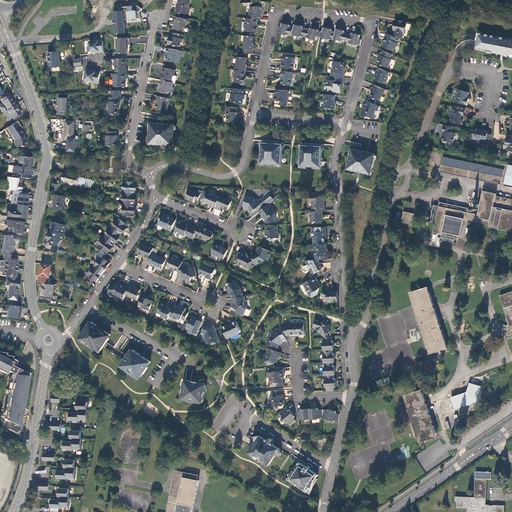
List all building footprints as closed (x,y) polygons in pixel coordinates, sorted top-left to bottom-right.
[(179,0),(179,4),(178,5),(176,13),(181,14),(183,13),(187,14),(190,12),(191,9),(189,8),(191,0),(179,0)] [(251,2),(251,7),(250,18),(258,19),(262,20),(262,15),(263,15),(264,5),(265,5),(266,1),(251,2)] [(124,19),(141,18),(140,12),(142,9),(137,5),(120,7),(121,11),(124,11),(124,19)] [(121,11),(114,12),(116,33),(125,32),(124,19),(124,11),(121,11)] [(188,19),(177,16),(176,24),(175,24),(174,28),(184,30),(185,26),(187,25),(188,19)] [(250,18),(247,18),(246,20),(245,21),(245,25),(246,27),(245,31),(257,32),(258,25),(257,25),(258,19),(250,18)] [(395,31),(395,36),(399,38),(401,39),(402,32),(405,32),(407,21),(395,19),(393,31),(395,31)] [(281,27),(279,26),(278,32),(280,33),(288,35),(289,34),(293,35),(293,34),(294,27),(291,26),(291,25),(282,23),(281,27)] [(300,25),(299,27),(295,25),(294,27),(293,34),(302,35),(302,34),(305,35),(307,28),(304,27),(304,26),(300,25)] [(311,29),(307,28),(305,35),(310,36),(310,37),(317,39),(319,31),(315,30),(315,28),(311,27),(311,29)] [(324,29),(321,38),(329,40),(329,39),(334,40),(334,39),(336,32),(332,31),(332,29),(328,28),(328,30),(324,29)] [(340,31),(337,30),(336,32),(334,39),(342,41),(342,40),(346,41),(349,33),(345,32),(345,31),(341,30),(340,31)] [(184,34),(172,32),(172,36),(170,35),(169,44),(181,46),(181,43),(183,42),(184,38),(183,38),(184,34)] [(361,35),(353,33),(352,34),(349,33),(346,41),(350,42),(350,43),(358,45),(358,44),(361,45),(362,39),(360,39),(361,35)] [(395,36),(386,33),(384,37),(386,38),(385,40),(382,46),(393,50),(395,46),(397,45),(398,42),(397,42),(399,38),(395,36)] [(478,44),(477,49),(485,51),(486,50),(504,54),(511,55),(511,40),(479,33),(478,39),(479,39),(478,44)] [(254,37),(245,36),(243,51),(242,51),(241,53),(252,54),(252,50),(253,50),(254,42),(253,42),(254,37)] [(131,45),(131,38),(118,38),(118,53),(128,53),(128,45),(131,45)] [(104,40),(90,41),(90,46),(88,46),(88,52),(94,51),(94,53),(105,51),(104,40)] [(178,50),(167,48),(166,53),(168,53),(166,60),(176,62),(178,50)] [(392,54),(382,50),(380,54),(381,54),(380,58),(378,58),(377,61),(378,63),(388,67),(392,59),(391,58),(392,54)] [(59,52),(48,52),(49,67),(60,66),(59,52)] [(295,57),(284,56),(284,62),(282,62),(282,67),(294,68),(295,57)] [(247,58),(237,57),(236,70),(245,71),(246,71),(247,58)] [(81,58),(74,59),(75,67),(82,66),(81,58)] [(127,58),(115,58),(115,64),(116,64),(116,73),(128,73),(128,69),(126,69),(126,63),(127,63),(127,58)] [(345,62),(334,61),(334,67),(332,67),(332,76),(345,77),(346,68),(344,67),(345,62)] [(176,70),(163,67),(163,72),(164,72),(162,80),(163,80),(174,82),(176,83),(177,76),(175,76),(176,70)] [(389,72),(379,68),(375,76),(376,76),(375,79),(386,84),(388,79),(387,77),(389,72)] [(99,84),(101,71),(90,69),(90,70),(86,69),(85,75),(86,75),(85,79),(92,81),(92,83),(99,84)] [(236,70),(235,70),(234,77),(236,77),(235,82),(240,83),(240,85),(245,85),(246,78),(245,78),(245,71),(236,70)] [(293,72),(282,70),(282,76),(283,76),(282,84),(291,85),(293,72)] [(116,73),(114,74),(114,79),(115,79),(115,82),(114,83),(114,85),(116,86),(126,86),(126,78),(128,78),(128,73),(116,73)] [(331,79),(325,79),(325,85),(329,86),(329,92),(342,93),(342,84),(344,84),(345,77),(332,76),(331,76),(331,79)] [(174,82),(163,80),(162,86),(160,87),(159,92),(168,93),(170,92),(171,89),(173,87),(174,82)] [(386,89),(373,84),(371,88),(374,89),(373,91),(372,91),(370,96),(381,100),(383,95),(383,94),(386,89)] [(244,89),(232,88),(232,93),(232,94),(232,96),(231,98),(231,101),(232,102),(237,103),(238,104),(243,104),(243,98),(244,99),(245,94),(244,94),(244,89)] [(290,90),(276,89),(276,93),(276,97),(277,97),(276,104),(288,105),(290,90)] [(470,92),(459,89),(455,102),(468,105),(469,98),(468,98),(470,92)] [(336,95),(324,94),(324,99),(325,101),(325,107),(336,107),(336,103),(335,102),(336,95)] [(2,104),(0,105),(0,109),(2,112),(3,111),(15,105),(9,96),(6,98),(5,96),(0,99),(1,101),(2,104)] [(118,96),(109,96),(109,114),(118,114),(118,109),(119,108),(119,101),(118,101),(118,96)] [(170,98),(159,96),(157,108),(167,110),(168,109),(170,98)] [(67,98),(58,98),(58,114),(66,114),(67,98)] [(380,106),(367,100),(366,105),(365,108),(363,109),(361,113),(362,115),(366,116),(368,115),(373,118),(376,109),(378,110),(380,106)] [(15,105),(3,111),(9,121),(18,115),(18,116),(21,114),(15,105)] [(239,107),(227,106),(227,114),(228,116),(228,120),(233,120),(233,121),(240,122),(241,112),(239,112),(239,107)] [(465,109),(452,106),(450,116),(451,118),(450,122),(460,125),(462,124),(462,121),(461,120),(461,119),(460,118),(461,115),(464,116),(465,109)] [(8,137),(11,135),(14,140),(12,141),(13,145),(14,146),(19,145),(19,147),(25,146),(23,138),(23,139),(23,135),(19,129),(21,128),(17,121),(4,129),(8,137)] [(74,121),(66,121),(65,137),(70,137),(70,139),(74,139),(74,121)] [(174,125),(152,123),(150,142),(154,142),(155,143),(168,144),(169,143),(173,143),(174,125)] [(453,127),(444,125),(443,132),(444,132),(442,140),(443,142),(446,142),(448,141),(453,142),(454,137),(456,135),(456,132),(455,132),(456,131),(452,130),(453,127)] [(489,131),(475,128),(473,139),(475,140),(478,139),(482,140),(482,141),(487,142),(486,145),(489,146),(490,141),(487,141),(489,131)] [(116,131),(106,131),(105,146),(115,146),(116,140),(117,140),(117,135),(116,135),(116,131)] [(284,143),(263,142),(261,163),(282,164),(284,143)] [(323,146),(302,145),(301,166),(322,167),(323,146)] [(363,151),(353,149),(349,167),(352,168),(353,169),(366,172),(367,171),(371,172),(375,154),(363,151)] [(32,157),(18,156),(17,163),(22,163),(22,167),(30,168),(32,157)] [(504,170),(443,157),(440,172),(501,184),(504,170)] [(30,168),(22,167),(21,177),(30,178),(31,168),(30,168)] [(98,181),(64,173),(62,180),(97,188),(98,181)] [(18,178),(7,177),(7,178),(4,178),(3,181),(2,181),(1,184),(6,184),(5,189),(18,191),(21,191),(22,187),(17,187),(18,178)] [(137,182),(125,181),(125,185),(123,186),(125,189),(124,192),(136,193),(136,190),(138,190),(138,185),(137,185),(137,182)] [(190,189),(186,199),(194,202),(195,199),(199,201),(203,191),(199,190),(198,191),(194,189),(193,191),(190,189)] [(21,191),(18,191),(16,204),(26,206),(28,192),(21,191)] [(468,209),(439,203),(438,207),(433,206),(429,222),(435,223),(433,233),(442,235),(441,241),(454,244),(456,237),(465,239),(467,228),(469,220),(490,224),(490,227),(511,231),(511,199),(496,196),(496,194),(484,191),(479,215),(468,212),(468,209)] [(136,193),(124,192),(124,196),(122,198),(124,200),(124,204),(135,205),(136,201),(137,201),(137,197),(136,197),(136,193)] [(220,197),(209,192),(205,202),(212,205),(211,206),(216,208),(220,197)] [(250,215),(252,217),(260,211),(271,203),(275,199),(271,194),(270,193),(269,193),(257,202),(254,198),(247,196),(243,206),(243,207),(246,208),(248,207),(252,212),(250,215)] [(321,193),(310,193),(310,198),(312,198),(313,211),(322,210),(324,210),(324,204),(324,193),(321,193)] [(66,196),(56,194),(53,208),(64,210),(65,205),(64,205),(66,196)] [(220,197),(216,208),(221,210),(222,207),(229,210),(233,200),(221,195),(220,197)] [(277,213),(277,211),(271,203),(260,211),(266,219),(266,222),(274,221),(277,219),(277,213)] [(26,206),(16,204),(15,212),(7,211),(6,216),(24,219),(26,206)] [(135,208),(135,205),(124,204),(124,207),(121,209),(123,212),(123,215),(134,216),(135,213),(136,213),(136,208),(135,208)] [(313,211),(311,211),(311,222),(317,222),(318,223),(322,223),(322,218),(323,218),(322,210),(313,211)] [(168,214),(164,212),(162,217),(161,217),(158,224),(163,227),(164,228),(171,231),(177,218),(173,216),(172,217),(169,216),(168,214)] [(409,213),(404,212),(402,222),(412,224),(417,225),(419,215),(413,214),(409,213)] [(127,225),(117,218),(116,221),(113,222),(113,225),(111,227),(121,234),(122,231),(124,232),(126,228),(125,228),(127,225)] [(25,223),(13,221),(12,232),(23,234),(25,223)] [(66,225),(52,222),(51,229),(52,230),(51,233),(49,233),(48,237),(49,238),(48,241),(52,242),(51,243),(60,245),(61,241),(63,239),(66,225)] [(185,236),(190,237),(194,227),(190,226),(190,225),(184,222),(182,222),(182,223),(179,222),(175,231),(176,233),(179,235),(181,234),(185,236)] [(213,231),(200,225),(198,229),(194,227),(190,237),(195,240),(197,236),(207,240),(213,238),(215,234),(213,231)] [(278,225),(265,225),(266,230),(267,230),(267,233),(264,236),(270,241),(272,239),(277,238),(277,235),(278,233),(278,225)] [(121,234),(111,227),(109,230),(106,231),(107,233),(105,237),(114,243),(116,241),(117,242),(120,238),(119,237),(121,234)] [(327,227),(312,227),(313,232),(315,232),(315,237),(314,238),(314,243),(326,243),(326,237),(327,237),(327,227)] [(18,237),(3,235),(1,249),(0,249),(0,250),(0,253),(3,254),(12,255),(13,251),(15,242),(17,243),(18,237)] [(114,243),(105,237),(103,240),(100,240),(100,243),(98,246),(108,252),(110,250),(111,251),(113,247),(112,246),(114,243)] [(153,251),(154,248),(142,243),(138,254),(150,259),(153,251)] [(314,243),(313,243),(313,250),(315,250),(316,255),(314,255),(315,260),(319,260),(329,259),(329,249),(328,249),(327,243),(326,243),(314,243)] [(228,250),(216,245),(215,245),(212,254),(224,259),(228,250)] [(257,251),(251,253),(253,255),(257,264),(266,260),(267,257),(270,258),(273,252),(260,247),(258,252),(257,251)] [(241,252),(238,250),(235,258),(238,259),(239,262),(243,263),(244,266),(249,267),(257,264),(253,255),(249,257),(247,252),(244,254),(242,253),(242,252),(241,252)] [(150,259),(148,263),(158,267),(158,269),(162,271),(167,260),(156,255),(156,253),(153,251),(150,259)] [(14,259),(14,255),(12,255),(3,254),(3,258),(4,258),(4,261),(1,261),(0,261),(0,266),(17,268),(17,263),(16,263),(16,260),(14,259)] [(98,259),(94,266),(104,272),(110,263),(102,257),(100,260),(98,259)] [(176,270),(179,272),(183,264),(184,261),(178,259),(177,260),(171,257),(168,265),(169,268),(171,269),(170,271),(175,273),(176,270)] [(315,260),(306,260),(308,265),(304,267),(303,269),(305,272),(307,272),(309,271),(310,269),(311,268),(314,274),(322,270),(319,264),(319,260),(315,260)] [(42,264),(39,282),(44,283),(49,284),(51,265),(42,264)] [(191,267),(183,264),(179,272),(178,274),(183,276),(182,277),(185,278),(185,280),(191,282),(192,279),(193,280),(194,277),(198,276),(196,266),(191,267)] [(205,264),(203,264),(200,271),(201,273),(207,276),(207,277),(212,279),(216,268),(205,264)] [(17,268),(0,266),(0,267),(0,270),(1,272),(3,272),(2,275),(7,276),(7,280),(17,281),(18,277),(15,276),(15,274),(17,274),(18,268),(17,268)] [(104,272),(94,266),(90,271),(91,272),(89,275),(98,281),(104,272)] [(316,277),(303,283),(309,294),(310,294),(311,298),(317,295),(319,289),(321,287),(316,277)] [(7,280),(6,280),(5,286),(8,286),(6,299),(16,300),(17,287),(19,287),(20,281),(17,281),(7,280)] [(49,284),(44,283),(42,296),(53,298),(55,284),(49,284)] [(120,299),(124,301),(126,296),(129,288),(126,286),(126,285),(122,284),(121,285),(117,283),(116,286),(114,285),(112,289),(110,290),(108,294),(115,297),(116,296),(120,298),(120,299)] [(232,294),(232,298),(244,296),(243,292),(242,292),(241,288),(239,286),(237,285),(233,286),(232,284),(230,284),(230,285),(227,285),(226,288),(229,291),(229,295),(232,294)] [(136,287),(131,285),(129,288),(126,296),(137,301),(139,296),(139,294),(140,290),(136,289),(136,287)] [(74,287),(70,287),(65,306),(69,307),(69,306),(70,301),(74,287)] [(331,289),(326,287),(321,296),(327,299),(327,301),(328,301),(329,302),(332,302),(334,301),(338,301),(338,291),(331,292),(331,289)] [(511,291),(500,296),(509,322),(511,332),(511,291)] [(430,293),(412,299),(428,348),(436,345),(438,351),(448,348),(430,293)] [(148,298),(143,296),(138,307),(141,309),(144,308),(150,311),(154,301),(148,299),(148,298)] [(244,296),(232,298),(233,303),(232,306),(236,309),(237,308),(239,309),(237,312),(244,315),(247,308),(247,305),(245,306),(244,303),(246,302),(245,296),(244,296)] [(166,305),(162,303),(158,312),(162,313),(163,317),(169,319),(170,316),(173,309),(166,306),(166,305)] [(20,307),(8,305),(8,309),(7,310),(6,313),(2,313),(1,317),(18,319),(20,307)] [(173,309),(170,316),(178,319),(180,319),(183,319),(186,320),(189,312),(186,310),(187,308),(183,306),(183,308),(179,306),(179,307),(175,305),(173,309)] [(196,318),(192,316),(187,328),(193,331),(193,333),(197,335),(203,322),(199,320),(196,319),(196,318)] [(320,322),(317,321),(315,328),(318,329),(323,332),(323,333),(324,337),(331,332),(330,330),(332,329),(330,325),(328,326),(324,324),(325,320),(321,319),(320,322)] [(237,320),(223,327),(228,338),(241,332),(242,329),(237,320)] [(207,321),(202,334),(207,336),(206,338),(208,344),(212,343),(213,344),(216,343),(216,342),(220,340),(215,327),(213,326),(213,324),(207,321)] [(90,325),(82,336),(85,339),(84,342),(96,350),(98,348),(102,350),(104,347),(107,342),(110,338),(109,337),(111,334),(106,331),(104,333),(103,332),(102,333),(97,330),(99,328),(97,327),(98,325),(92,322),(90,325)] [(305,324),(291,324),(291,322),(283,325),(286,337),(291,335),(291,336),(296,336),(296,335),(306,335),(305,324)] [(269,337),(267,343),(278,348),(279,345),(284,342),(288,341),(286,337),(283,328),(278,330),(278,329),(274,331),(274,333),(269,337)] [(333,337),(325,337),(325,341),(324,341),(324,350),(325,350),(333,349),(333,345),(335,345),(335,341),(333,341),(333,337)] [(268,355),(266,362),(273,364),(276,362),(278,363),(278,360),(278,358),(278,357),(280,357),(282,353),(269,348),(267,353),(268,355)] [(324,354),(325,363),(333,362),(333,357),(335,357),(335,353),(333,353),(333,349),(325,350),(325,353),(324,354)] [(126,362),(123,367),(140,378),(143,373),(144,373),(148,367),(151,361),(145,357),(144,359),(141,357),(140,354),(134,350),(130,355),(129,354),(125,361),(126,362)] [(0,370),(4,373),(6,370),(12,373),(12,375),(11,378),(4,417),(4,418),(4,419),(7,421),(6,428),(14,432),(17,435),(18,430),(18,429),(20,415),(20,414),(20,413),(19,412),(21,412),(25,390),(27,377),(28,377),(29,373),(24,370),(24,372),(18,369),(12,366),(15,360),(11,358),(11,356),(5,355),(5,352),(0,351),(0,370)] [(325,366),(325,375),(326,375),(334,375),(334,370),(336,370),(335,366),(334,366),(333,362),(325,363),(326,366),(325,366)] [(272,373),(268,373),(268,378),(271,380),(271,382),(270,382),(271,387),(283,386),(283,382),(284,382),(283,376),(285,376),(284,368),(276,368),(276,372),(273,372),(272,373)] [(326,375),(326,379),(326,388),(327,387),(327,392),(335,391),(334,383),(336,383),(336,378),(334,379),(334,375),(326,375)] [(377,388),(391,385),(389,377),(376,380),(377,388)] [(191,380),(187,380),(185,381),(185,384),(185,385),(185,387),(184,388),(183,391),(184,392),(184,394),(183,395),(182,397),(184,399),(186,400),(187,399),(189,399),(190,400),(196,401),(197,401),(199,401),(199,402),(204,403),(205,399),(205,398),(206,395),(205,395),(206,391),(207,389),(207,388),(207,385),(206,383),(199,382),(198,383),(196,383),(195,382),(195,381),(191,380)] [(283,390),(268,391),(269,399),(270,399),(270,409),(272,409),(274,411),(277,411),(279,409),(279,406),(283,406),(284,404),(284,400),(283,400),(282,395),(283,395),(283,390)] [(422,390),(404,395),(419,439),(420,443),(437,437),(422,390)] [(470,391),(455,396),(458,406),(476,400),(472,390),(470,391)] [(86,397),(78,397),(77,410),(80,410),(88,410),(88,402),(90,402),(91,398),(86,397)] [(287,407),(280,413),(282,416),(281,416),(287,423),(287,422),(290,425),(296,421),(293,418),(295,416),(290,409),(289,410),(287,407)] [(319,418),(323,418),(324,410),(319,410),(319,408),(315,409),(315,410),(310,411),(311,420),(319,419),(319,418)] [(306,409),(301,409),(301,411),(298,411),(298,419),(302,419),(302,420),(311,420),(310,411),(306,411),(306,409)] [(80,413),(80,420),(88,420),(89,410),(88,410),(80,410),(80,413)] [(329,411),(324,410),(323,418),(326,419),(335,422),(335,421),(339,422),(341,415),(337,414),(337,413),(333,412),(333,411),(329,410),(329,411)] [(80,413),(70,413),(70,421),(80,421),(80,420),(80,413)] [(82,431),(71,431),(71,439),(74,439),(81,439),(82,431)] [(249,453),(268,466),(275,454),(281,452),(279,448),(273,445),(273,443),(271,443),(270,442),(269,443),(267,442),(268,441),(267,440),(267,439),(266,440),(261,436),(256,436),(256,441),(256,442),(252,447),(249,453)] [(81,439),(74,439),(74,442),(74,449),(82,449),(82,439),(81,439)] [(74,442),(64,441),(64,450),(74,450),(74,449),(74,442)] [(299,462),(288,479),(307,492),(318,475),(309,469),(309,468),(309,467),(308,466),(307,466),(306,467),(299,462)] [(75,468),(68,468),(68,471),(68,478),(76,478),(76,468),(75,468)] [(192,511),(199,480),(197,480),(198,475),(175,470),(171,494),(166,511),(97,511),(94,511),(93,511),(192,511)] [(68,471),(58,471),(57,479),(68,479),(68,478),(68,471)] [(467,510),(466,511),(504,511),(505,506),(494,506),(489,506),(489,505),(487,505),(487,480),(491,480),(492,473),(476,473),(475,498),(456,497),(455,502),(457,502),(457,509),(467,510)] [(62,507),(62,500),(52,500),(52,511),(59,511),(59,508),(62,508),(62,507)]
